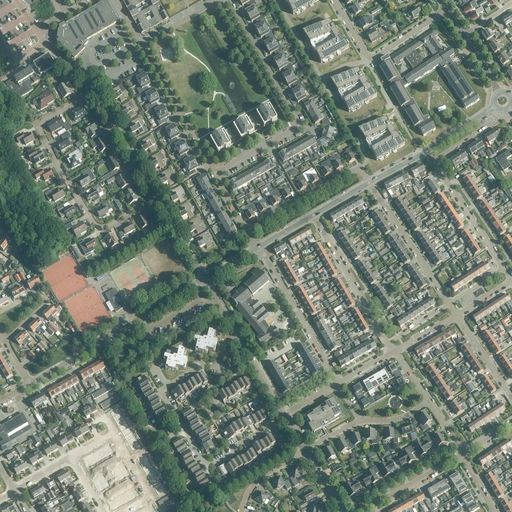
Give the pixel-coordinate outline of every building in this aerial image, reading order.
[(21,0),(30,13),(40,7),(37,2),(39,0),(21,0)] [(87,40),(118,22),(106,0),(58,27),(56,42),(74,60),(85,49),(83,47),(88,43),(87,40)] [(168,19),(164,12),(161,14),(157,8),(161,6),(157,0),(120,0),(122,2),(124,0),(126,0),(129,6),(126,8),(127,11),(131,18),(132,18),(134,21),(137,19),(141,26),(137,28),(141,34),(145,32),(150,29),(159,24),(164,21),(168,19)] [(294,0),(288,4),(293,15),(315,2),(317,0),(294,0)] [(473,7),(477,4),(475,1),(476,1),(475,0),(471,0),(463,6),(464,8),(464,9),(465,10),(466,11),(473,7)] [(254,3),(249,6),(250,8),(245,11),(246,13),(248,17),(257,12),(255,9),(257,8),(257,7),(254,3)] [(359,8),(363,6),(362,5),(361,4),(357,6),(357,5),(352,9),(355,15),(361,12),(359,8)] [(475,9),(475,10),(469,14),(470,16),(470,17),(471,19),(472,19),(479,15),(477,13),(483,9),(481,5),(475,9)] [(410,13),(407,15),(409,19),(412,17),(414,19),(422,14),(420,11),(419,11),(417,8),(410,13)] [(259,16),(257,12),(248,17),(250,21),(250,20),(251,22),(256,19),(258,22),(264,19),(262,16),(259,17),(258,16),(259,16)] [(368,17),(359,22),(363,29),(372,24),(368,17)] [(511,28),(511,24),(507,17),(502,21),(505,26),(509,23),(510,25),(511,29),(511,28)] [(264,19),(258,22),(259,25),(254,27),(255,29),(257,33),(266,28),(264,24),(264,25),(263,23),(265,21),(264,19)] [(386,21),(385,22),(379,25),(381,27),(383,26),(384,29),(384,28),(386,31),(390,28),(389,26),(387,22),(386,21)] [(329,22),(302,33),(307,41),(308,40),(310,44),(317,40),(317,41),(324,37),(324,38),(331,34),(335,41),(315,53),(321,64),(343,51),(347,47),(346,45),(329,22)] [(268,27),(266,28),(257,33),(259,37),(260,36),(261,38),(266,35),(267,38),(273,35),(268,27)] [(495,39),(504,33),(501,28),(498,29),(501,33),(498,35),(495,35),(494,34),(493,34),(494,36),(495,39)] [(511,38),(509,34),(506,29),(503,31),(509,40),(511,38)] [(378,30),(377,30),(375,31),(374,31),(367,36),(370,41),(372,43),(382,37),(378,30)] [(434,38),(438,35),(434,30),(407,48),(407,47),(395,55),(398,59),(394,62),(395,65),(397,67),(401,64),(400,62),(405,58),(414,72),(404,79),(405,82),(402,83),(405,88),(408,86),(438,66),(462,102),(463,104),(462,104),(465,109),(479,100),(476,95),(474,96),(473,95),(449,58),(454,55),(449,49),(444,52),(443,52),(434,38)] [(494,36),(493,34),(492,33),(489,35),(487,30),(481,34),(486,41),(492,38),(491,38),(494,36)] [(273,35),(267,38),(269,41),(264,44),(265,45),(264,46),(266,49),(277,43),(275,40),(276,40),(273,35)] [(497,45),(499,43),(498,41),(495,43),(489,46),(494,54),(500,50),(497,45)] [(277,43),(266,49),(268,53),(269,53),(270,54),(275,52),(276,54),(282,51),(279,46),(277,43)] [(287,59),(285,56),(282,51),(276,54),(278,57),(273,60),(274,62),(276,65),(284,60),(287,59)] [(509,59),(511,57),(509,53),(505,56),(504,55),(498,59),(502,66),(509,62),(507,60),(508,59),(509,59)] [(33,64),(31,65),(33,68),(38,77),(40,76),(41,76),(56,67),(49,55),(33,64)] [(393,66),(395,65),(394,62),(398,59),(395,55),(391,58),(392,60),(390,62),(389,60),(390,60),(388,56),(380,61),(382,64),(384,63),(385,64),(380,68),(389,83),(390,82),(393,87),(390,89),(401,108),(404,106),(407,111),(405,112),(414,128),(419,125),(419,127),(418,127),(423,136),(435,129),(430,120),(428,121),(428,120),(429,119),(428,116),(423,119),(412,100),(411,100),(404,88),(405,88),(402,83),(405,82),(404,79),(401,81),(393,66)] [(284,60),(276,65),(278,69),(279,71),(284,68),(286,70),(291,67),(293,66),(292,64),(290,65),(289,63),(286,64),(284,60)] [(10,81),(5,84),(16,101),(33,90),(30,86),(40,80),(38,77),(33,68),(31,65),(29,67),(30,68),(14,78),(17,82),(16,83),(16,84),(17,84),(19,87),(15,89),(10,81)] [(291,67),(286,70),(287,73),(282,76),(283,78),(285,81),(294,76),(292,73),(291,73),(290,71),(293,70),(291,67)] [(336,89),(338,93),(344,89),(345,90),(352,86),(352,87),(359,83),(363,90),(343,101),(349,113),(371,100),(375,96),(374,93),(357,71),(330,82),(335,89),(336,89)] [(147,79),(145,76),(144,74),(139,77),(137,74),(132,77),(134,82),(137,81),(139,84),(147,79)] [(69,83),(66,76),(61,79),(63,82),(59,85),(60,87),(58,88),(64,98),(71,94),(67,88),(67,87),(66,85),(69,83)] [(294,76),(285,81),(287,85),(288,87),(293,84),(295,86),(301,83),(299,80),(296,82),(295,80),(296,80),(294,76)] [(139,95),(141,94),(147,90),(145,88),(150,85),(149,83),(147,79),(139,84),(140,87),(136,90),(139,95)] [(301,83),(295,86),(296,89),(291,92),(292,94),(294,98),(303,93),(305,91),(306,90),(304,88),(303,88),(301,83)] [(126,99),(123,94),(126,93),(121,85),(112,90),(114,94),(110,96),(113,101),(119,98),(121,102),(126,99)] [(147,90),(141,94),(143,98),(146,97),(148,100),(156,95),(154,92),(153,90),(148,93),(147,90)] [(43,96),(35,101),(34,102),(34,103),(34,104),(35,105),(36,105),(37,105),(41,110),(48,106),(47,105),(54,101),(48,91),(42,95),(43,96)] [(303,93),(294,98),(296,101),(298,103),(303,100),(304,103),(310,99),(308,97),(306,98),(305,96),(303,93)] [(156,95),(148,100),(150,104),(147,105),(150,110),(149,110),(156,107),(154,104),(159,101),(158,99),(159,99),(156,95)] [(306,111),(314,106),(313,104),(315,102),(314,100),(304,106),(306,111)] [(128,115),(130,119),(135,116),(132,111),(135,109),(131,101),(121,107),(123,110),(119,112),(123,118),(128,115)] [(83,105),(69,113),(72,118),(73,117),(75,122),(82,118),(83,120),(87,118),(85,116),(88,114),(83,105)] [(157,109),(156,107),(149,110),(151,113),(152,113),(153,115),(155,113),(157,116),(166,112),(164,108),(163,108),(162,106),(157,109)] [(250,117),(257,131),(268,125),(269,127),(274,123),(274,122),(277,120),(269,106),(250,117)] [(317,111),(314,106),(306,111),(308,113),(309,115),(317,111)] [(320,115),(317,111),(309,115),(312,120),(320,115)] [(166,112),(157,116),(159,120),(156,121),(159,126),(165,123),(163,120),(169,117),(167,115),(168,115),(166,112)] [(322,114),(320,115),(312,120),(315,125),(321,121),(322,124),(328,121),(329,120),(328,117),(325,119),(322,114)] [(140,117),(130,123),(132,126),(129,128),(132,134),(137,131),(139,135),(144,132),(141,127),(144,125),(140,117)] [(250,117),(230,128),(238,142),(245,138),(246,140),(251,136),(251,135),(257,131),(250,117)] [(63,125),(59,118),(51,123),(47,125),(51,133),(63,126),(67,132),(71,129),(67,123),(63,125)] [(364,138),(366,142),(372,138),(373,139),(379,135),(380,136),(387,132),(391,139),(371,150),(376,161),(399,149),(402,145),(402,142),(385,119),(358,130),(363,138),(364,138)] [(328,121),(322,124),(325,128),(324,131),(324,130),(323,133),(332,135),(333,130),(331,130),(332,128),(328,121)] [(93,131),(96,129),(93,123),(84,128),(88,134),(91,138),(96,135),(94,132),(94,133),(93,131)] [(168,124),(166,125),(161,129),(163,133),(166,132),(168,135),(176,130),(174,127),(173,125),(170,127),(168,124)] [(238,142),(230,128),(210,139),(218,153),(222,151),(223,153),(228,149),(228,148),(238,142)] [(168,135),(170,139),(167,140),(170,145),(176,142),(174,139),(179,136),(178,134),(176,130),(168,135)] [(490,134),(494,140),(500,136),(496,130),(490,134)] [(35,140),(30,133),(23,137),(22,134),(15,137),(19,143),(21,142),(21,141),(23,140),(26,145),(35,140)] [(61,137),(63,141),(62,142),(61,142),(57,144),(59,147),(62,153),(61,151),(71,146),(67,140),(71,138),(68,133),(61,137)] [(318,141),(321,146),(321,147),(324,146),(324,145),(328,142),(328,140),(330,141),(332,135),(323,133),(322,136),(323,136),(322,139),(318,141)] [(494,140),(490,134),(484,137),(489,144),(494,140)] [(151,153),(155,150),(152,145),(155,144),(151,136),(142,141),(143,145),(140,147),(143,152),(148,149),(151,153)] [(312,137),(307,139),(311,147),(312,147),(313,149),(318,147),(318,148),(321,146),(318,141),(315,142),(312,137)] [(96,139),(89,142),(93,149),(97,147),(100,153),(108,149),(102,139),(98,142),(96,139)] [(307,139),(302,142),(307,150),(311,147),(307,139)] [(176,142),(170,145),(168,146),(169,149),(172,147),(173,149),(175,148),(177,151),(186,147),(184,143),(183,143),(182,141),(177,144),(176,142)] [(479,141),(473,145),(477,151),(479,154),(485,150),(483,147),(479,141)] [(302,142),(298,145),(302,152),(307,150),(302,142)] [(298,145),(293,147),(297,155),(302,152),(298,145)] [(473,145),(467,149),(471,155),(477,151),(473,145)] [(186,147),(177,151),(179,155),(177,156),(180,161),(185,158),(183,155),(188,152),(187,150),(188,150),(186,147)] [(293,147),(288,150),(293,158),(297,155),(293,147)] [(346,152),(342,155),(344,159),(346,158),(349,164),(355,160),(353,157),(356,155),(351,147),(345,151),(346,152)] [(69,159),(67,161),(71,169),(74,167),(74,168),(77,166),(77,165),(80,164),(78,160),(83,158),(80,153),(78,150),(70,154),(72,157),(69,159)] [(286,151),(283,152),(288,160),(290,159),(292,162),(294,161),(292,158),(293,158),(288,150),(286,151)] [(45,160),(41,154),(40,155),(39,152),(36,154),(35,151),(27,155),(31,161),(33,159),(36,164),(45,160)] [(505,160),(511,155),(511,153),(510,151),(495,160),(497,163),(498,162),(501,167),(500,167),(503,171),(510,167),(507,162),(505,160)] [(152,161),(149,163),(152,168),(158,166),(160,169),(165,167),(162,161),(165,160),(160,152),(151,158),(152,161)] [(283,152),(279,155),(281,160),(279,161),(282,167),(287,164),(286,162),(288,160),(283,152)] [(463,152),(457,156),(461,162),(462,164),(465,163),(463,160),(467,158),(463,152)] [(327,161),(331,169),(334,167),(336,171),(342,167),(339,162),(341,161),(338,156),(334,159),(333,158),(327,161)] [(461,162),(457,156),(450,160),(454,168),(459,164),(460,166),(462,164),(461,162)] [(182,165),(184,164),(186,168),(195,163),(193,159),(191,157),(186,160),(185,158),(180,161),(182,165)] [(119,168),(113,158),(106,162),(112,172),(119,168)] [(271,160),(266,162),(270,170),(273,169),(275,172),(280,169),(276,163),(273,164),(271,160)] [(331,169),(327,161),(321,165),(321,166),(317,168),(320,173),(322,172),(325,177),(330,174),(328,171),(331,169)] [(266,162),(264,164),(261,165),(266,173),(270,170),(266,162)] [(186,168),(188,171),(186,172),(187,175),(188,177),(196,173),(194,170),(198,168),(197,166),(195,163),(186,168)] [(261,165),(257,168),(261,176),(266,173),(261,165)] [(421,165),(416,168),(421,178),(422,179),(425,177),(423,174),(426,173),(421,165)] [(175,176),(170,168),(160,174),(162,177),(159,179),(162,185),(167,182),(169,186),(174,183),(171,178),(175,176)] [(252,171),(256,178),(258,180),(260,179),(259,177),(261,176),(257,168),(252,171)] [(416,168),(410,171),(413,177),(417,175),(418,176),(417,176),(419,180),(421,178),(416,168)] [(41,170),(35,173),(33,175),(36,180),(42,177),(45,181),(53,177),(49,170),(43,173),(41,170)] [(82,174),(84,177),(78,181),(82,187),(95,180),(89,170),(82,174)] [(309,171),(303,175),(307,183),(310,181),(312,184),(318,181),(315,176),(316,175),(314,170),(309,173),(309,171)] [(256,178),(252,171),(247,173),(252,181),(256,178)] [(252,181),(247,173),(243,176),(247,184),(252,181)] [(400,176),(406,187),(408,185),(406,182),(405,183),(405,182),(409,179),(406,173),(400,176)] [(129,185),(123,175),(116,179),(121,189),(129,185)] [(199,185),(207,180),(204,175),(199,178),(198,176),(192,179),(195,184),(197,182),(199,185)] [(307,183),(303,175),(296,178),(297,180),(293,182),(296,187),(297,186),(300,191),(306,188),(304,184),(307,183)] [(247,184),(243,176),(238,179),(242,186),(247,184)] [(400,176),(394,179),(398,185),(402,183),(402,184),(402,185),(403,188),(406,187),(400,176)] [(466,185),(475,179),(474,177),(471,178),(472,179),(471,180),(468,176),(463,180),(466,185)] [(476,179),(475,179),(466,185),(469,190),(475,187),(473,183),(474,182),(474,183),(479,180),(478,178),(476,179)] [(235,180),(233,181),(238,189),(242,186),(238,179),(236,180),(235,180)] [(394,179),(389,182),(392,188),(394,193),(397,191),(396,189),(399,187),(398,185),(394,179)] [(207,180),(199,185),(200,187),(198,189),(199,191),(201,190),(209,185),(208,183),(207,180)] [(238,189),(233,181),(228,184),(232,190),(230,190),(233,195),(236,193),(235,191),(238,189)] [(427,193),(436,186),(433,181),(427,184),(430,188),(429,189),(428,188),(425,190),(427,193)] [(392,188),(389,182),(383,185),(386,191),(390,190),(392,188)] [(209,185),(201,190),(203,192),(201,193),(202,196),(204,194),(212,190),(209,185)] [(94,191),(87,196),(90,201),(99,196),(99,197),(103,195),(102,193),(102,192),(98,186),(93,189),(94,191)] [(282,187),(275,190),(280,198),(283,196),(285,200),(291,197),(288,191),(289,190),(287,186),(282,188),(282,187)] [(440,191),(436,186),(427,193),(428,195),(431,193),(431,192),(432,191),(434,195),(440,191)] [(178,200),(180,204),(185,201),(182,196),(185,194),(180,187),(171,192),(173,195),(169,197),(173,203),(178,200)] [(477,190),(475,187),(469,190),(473,195),(482,189),(481,187),(478,189),(479,189),(477,190)] [(65,196),(60,189),(52,194),(50,191),(45,194),(49,202),(53,199),(55,202),(65,196)] [(482,189),(473,195),(476,201),(482,197),(479,193),(481,192),(481,193),(484,191),(482,189)] [(135,201),(135,202),(138,200),(136,196),(135,196),(132,190),(124,195),(129,204),(127,205),(127,206),(135,201)] [(214,195),(212,190),(204,194),(207,199),(214,195)] [(280,198),(275,190),(269,194),(270,195),(266,197),(269,202),(270,201),(273,206),(279,203),(277,200),(280,198)] [(118,195),(115,197),(112,198),(116,204),(120,210),(122,207),(117,199),(118,196),(118,195)] [(214,195),(207,199),(209,204),(217,199),(214,195)] [(437,207),(446,201),(443,196),(437,199),(440,203),(439,204),(438,204),(435,205),(437,207)] [(365,213),(363,209),(362,207),(361,207),(360,206),(364,204),(361,198),(355,201),(361,211),(362,210),(364,214),(365,216),(370,213),(369,211),(365,213)] [(217,199),(209,204),(212,208),(220,204),(219,201),(218,202),(217,199)] [(257,201),(251,204),(256,212),(259,210),(260,214),(266,210),(263,205),(265,204),(262,199),(258,202),(257,201)] [(398,208),(407,202),(405,200),(403,201),(404,203),(402,203),(400,199),(394,203),(398,208)] [(361,211),(355,201),(350,204),(354,210),(357,208),(358,209),(357,210),(358,212),(361,211)] [(450,206),(446,201),(437,207),(438,210),(441,208),(440,207),(442,206),(444,210),(450,206)] [(483,210),(492,204),(491,202),(488,203),(489,204),(487,205),(485,201),(479,205),(483,210)] [(105,214),(108,213),(107,211),(111,209),(108,202),(102,205),(104,208),(96,212),(99,218),(101,217),(102,218),(103,218),(105,217),(106,216),(105,214)] [(408,204),(407,202),(398,208),(401,213),(406,209),(404,205),(405,205),(406,206),(408,204)] [(178,212),(181,218),(186,215),(189,219),(193,216),(190,211),(192,210),(187,203),(180,207),(181,210),(178,212)] [(221,206),(220,204),(212,208),(215,213),(223,209),(221,206)] [(256,212),(251,204),(245,208),(246,209),(241,211),(244,216),(246,215),(249,220),(254,217),(253,214),(256,212)] [(354,210),(350,204),(345,207),(350,217),(353,215),(351,213),(350,212),(354,210)] [(492,204),(483,210),(486,215),(492,211),(489,208),(490,207),(491,208),(493,206),(492,204)] [(66,216),(66,217),(68,220),(74,216),(72,214),(75,212),(72,206),(64,211),(63,208),(57,211),(61,218),(66,216)] [(450,206),(444,210),(447,214),(445,215),(445,214),(442,216),(443,218),(453,211),(450,206)] [(350,217),(345,207),(340,210),(343,216),(347,214),(347,215),(347,216),(348,218),(350,217)] [(223,209),(215,213),(216,215),(214,217),(215,219),(217,218),(225,213),(223,209)] [(409,213),(406,209),(401,213),(404,218),(413,212),(412,209),(409,211),(410,212),(409,213)] [(494,215),(492,211),(486,215),(489,220),(499,214),(503,211),(502,209),(501,210),(495,214),(494,215)] [(343,216),(340,210),(335,213),(340,223),(342,221),(341,219),(340,219),(339,218),(343,216)] [(457,216),(453,211),(443,218),(445,220),(447,218),(447,217),(449,216),(451,220),(457,216)] [(371,223),(380,217),(377,212),(371,215),(374,219),(373,220),(372,219),(370,221),(371,223)] [(413,212),(404,218),(407,223),(413,219),(410,215),(412,214),(412,215),(415,214),(413,212)] [(228,218),(225,213),(217,218),(220,222),(228,218)] [(340,223),(335,213),(329,216),(333,222),(336,220),(337,221),(336,222),(338,224),(339,223),(340,223)] [(499,214),(489,220),(493,226),(498,222),(496,218),(497,217),(498,218),(503,215),(502,213),(499,214)] [(457,216),(451,220),(453,224),(452,225),(451,224),(449,226),(450,228),(460,221),(457,216)] [(144,219),(143,217),(137,220),(142,229),(146,227),(148,230),(153,227),(148,218),(144,219)] [(198,217),(188,222),(190,226),(187,227),(190,233),(195,230),(197,234),(202,231),(199,226),(202,224),(198,217)] [(380,217),(371,223),(373,225),(375,224),(375,223),(376,222),(378,226),(384,222),(380,217)] [(228,218),(220,222),(218,224),(221,228),(223,227),(231,223),(228,218)] [(413,219),(407,223),(411,227),(420,221),(418,219),(416,221),(417,222),(415,223),(413,219)] [(420,221),(411,227),(414,232),(419,229),(417,225),(418,224),(419,225),(421,223),(420,221)] [(460,221),(450,228),(452,230),(454,228),(454,227),(455,226),(458,230),(463,227),(460,221)] [(86,230),(82,222),(73,227),(71,223),(64,227),(66,231),(71,228),(77,238),(81,236),(79,234),(86,230)] [(384,222),(378,226),(381,229),(379,230),(379,229),(377,231),(378,233),(387,227),(384,222)] [(498,222),(493,226),(496,231),(506,224),(504,222),(502,224),(502,225),(501,225),(498,222)] [(232,225),(231,223),(223,227),(225,232),(233,227),(232,225)] [(131,224),(122,229),(123,231),(118,233),(121,239),(124,237),(124,236),(126,235),(134,230),(131,224)] [(506,224),(496,231),(500,236),(505,232),(503,228),(504,227),(505,228),(507,227),(506,224)] [(233,227),(225,232),(227,234),(225,235),(226,238),(225,238),(227,241),(233,237),(232,235),(236,232),(233,227)] [(390,232),(387,227),(378,233),(380,235),(382,234),(381,233),(383,232),(385,236),(390,232)] [(306,231),(303,232),(306,237),(306,238),(308,241),(311,240),(309,236),(311,234),(312,235),(313,234),(312,231),(310,232),(308,229),(308,230),(307,229),(305,230),(306,231)] [(341,241),(347,237),(344,234),(345,233),(346,234),(348,232),(347,230),(343,232),(338,236),(341,241)] [(208,231),(198,237),(194,239),(199,248),(204,245),(207,249),(212,246),(209,240),(212,239),(208,231)] [(460,242),(470,236),(466,231),(461,234),(463,239),(462,240),(461,238),(459,240),(460,242)] [(306,237),(303,232),(303,233),(302,232),(300,233),(301,234),(298,235),(301,240),(303,244),(306,243),(304,239),(306,238),(306,237)] [(420,241),(429,235),(428,233),(425,235),(426,236),(425,237),(422,233),(417,236),(420,241)] [(118,244),(112,234),(105,238),(106,239),(105,240),(106,241),(107,241),(111,248),(118,244)] [(296,237),(293,238),(296,243),(298,247),(301,246),(298,242),(301,240),(298,235),(298,236),(297,235),(295,236),(296,237)] [(431,238),(429,235),(420,241),(423,246),(429,243),(426,239),(427,238),(428,239),(431,238)] [(388,247),(397,241),(393,236),(388,240),(390,243),(389,244),(388,244),(386,245),(388,247)] [(470,236),(460,242),(461,245),(464,243),(464,242),(465,241),(467,245),(473,241),(470,236)] [(506,245),(511,241),(511,238),(511,239),(511,240),(508,236),(503,240),(506,245)] [(6,237),(2,242),(11,249),(12,247),(11,246),(13,243),(6,237)] [(347,237),(341,241),(344,246),(353,240),(352,238),(350,239),(350,240),(349,241),(347,237)] [(296,243),(293,238),(292,239),(292,238),(290,239),(291,240),(288,241),(293,250),(295,249),(293,245),(296,243)] [(83,251),(85,256),(93,251),(91,248),(96,245),(93,239),(86,243),(84,241),(79,244),(83,251)] [(355,242),(353,240),(344,246),(348,251),(353,247),(351,244),(352,243),(353,244),(355,242)] [(397,241),(388,247),(389,250),(391,248),(391,247),(392,246),(394,250),(400,246),(397,241)] [(429,243),(423,246),(426,251),(436,245),(437,244),(436,241),(432,244),(432,246),(431,246),(429,243)] [(473,241),(468,245),(470,248),(469,249),(468,248),(466,250),(464,251),(466,254),(477,246),(473,241)] [(11,249),(2,242),(0,244),(0,248),(5,253),(6,251),(8,251),(9,251),(11,249)] [(13,245),(20,252),(21,252),(22,252),(24,250),(23,250),(23,249),(17,242),(13,245)] [(283,243),(278,246),(281,252),(283,256),(286,255),(283,251),(287,249),(283,243)] [(368,252),(374,249),(371,243),(365,247),(368,252)] [(319,244),(314,247),(310,249),(312,252),(315,250),(317,252),(322,249),(321,247),(319,244)] [(437,247),(436,245),(426,251),(430,256),(435,252),(433,249),(434,248),(435,249),(437,247)] [(281,256),(282,259),(279,261),(280,264),(286,260),(284,258),(283,256),(281,252),(278,246),(273,249),(276,255),(280,253),(281,256)] [(400,246),(394,250),(397,253),(395,254),(393,255),(394,257),(403,251),(400,246)] [(480,252),(477,246),(466,254),(467,256),(471,253),(471,252),(472,251),(475,255),(480,252)] [(353,247),(348,251),(351,256),(360,250),(359,248),(356,249),(357,250),(356,251),(353,247)] [(317,252),(313,254),(315,257),(318,255),(320,257),(325,254),(324,252),(322,249),(317,252)] [(360,250),(351,256),(354,261),(360,257),(358,254),(359,253),(359,254),(362,252),(360,250)] [(448,251),(450,254),(446,257),(448,260),(453,257),(453,258),(455,257),(450,250),(448,251)] [(403,251),(394,257),(396,259),(398,258),(397,257),(399,256),(401,260),(407,256),(403,251)] [(435,252),(430,256),(433,261),(442,255),(441,252),(438,254),(439,255),(438,256),(435,252)] [(320,257),(316,259),(318,262),(321,260),(323,262),(323,263),(328,260),(328,259),(327,257),(325,254),(320,257)] [(442,255),(433,261),(436,266),(442,262),(439,258),(440,257),(441,258),(444,257),(442,255)] [(407,256),(401,260),(403,263),(402,264),(402,263),(399,265),(401,267),(404,265),(410,261),(407,256)] [(17,265),(19,262),(12,257),(10,259),(17,265)] [(319,265),(316,266),(318,268),(320,267),(324,265),(326,268),(331,265),(331,264),(330,262),(328,260),(323,263),(323,262),(319,265)] [(9,263),(9,264),(7,267),(11,271),(15,265),(10,261),(9,263)] [(370,261),(368,262),(366,264),(365,265),(363,262),(357,265),(361,270),(370,264),(369,264),(371,263),(370,261)] [(479,262),(485,272),(490,268),(487,263),(483,265),(482,264),(483,264),(481,261),(479,262)] [(485,272),(479,262),(476,264),(478,266),(479,266),(480,267),(476,270),(480,275),(485,272)] [(289,266),(287,263),(282,266),(282,267),(283,269),(284,268),(285,271),(290,268),(294,266),(293,263),(289,266)] [(371,267),(370,264),(361,270),(364,275),(369,272),(367,268),(368,267),(369,268),(371,267)] [(319,274),(323,272),(324,273),(325,275),(329,273),(334,270),(334,269),(333,267),(332,267),(331,265),(326,268),(322,270),(318,272),(319,274)] [(407,276),(416,270),(413,265),(407,269),(410,273),(408,274),(408,273),(406,274),(407,276)] [(290,268),(285,271),(285,272),(286,274),(286,273),(288,276),(293,273),(297,271),(296,270),(296,268),(292,271),(290,268)] [(471,268),(468,269),(475,279),(480,275),(476,270),(472,272),(471,271),(472,270),(471,268)] [(237,294),(231,299),(237,306),(235,307),(260,336),(256,338),(261,345),(279,334),(275,327),(273,328),(273,327),(270,329),(264,321),(269,316),(261,306),(256,300),(253,303),(253,302),(251,300),(252,299),(250,298),(269,282),(261,272),(260,272),(258,269),(251,274),(254,278),(235,293),(237,294)] [(469,274),(466,276),(469,282),(475,279),(468,269),(466,271),(468,273),(469,273),(469,274)] [(329,273),(325,275),(326,277),(330,275),(332,278),(337,275),(337,274),(336,272),(335,272),(334,270),(329,273)] [(419,276),(416,270),(407,276),(409,279),(411,277),(410,277),(412,276),(414,279),(419,276)] [(372,275),(369,272),(364,275),(367,280),(378,273),(376,271),(373,274),(372,275)] [(293,273),(288,276),(288,277),(289,279),(289,278),(291,281),(296,278),(300,276),(302,275),(302,274),(301,273),(299,274),(298,274),(295,276),(293,273)] [(378,273),(367,280),(371,285),(376,282),(374,278),(375,277),(375,278),(380,275),(378,273)] [(469,282),(466,276),(462,279),(461,278),(462,277),(460,274),(458,276),(464,285),(469,282)] [(35,287),(31,279),(29,276),(26,278),(29,282),(26,284),(30,290),(35,287)] [(419,276),(414,279),(416,283),(415,284),(414,283),(412,284),(414,287),(423,281),(419,276)] [(464,285),(458,276),(456,277),(457,280),(458,279),(459,281),(455,283),(453,279),(459,289),(464,285)] [(109,279),(113,286),(117,284),(113,277),(109,279)] [(34,278),(31,279),(35,287),(41,284),(37,278),(34,279),(34,278)] [(296,278),(291,281),(291,282),(292,284),(294,286),(303,281),(301,279),(298,281),(296,278)] [(341,282),(339,279),(330,284),(332,287),(336,285),(337,287),(342,285),(342,284),(341,282)] [(459,289),(453,279),(451,281),(452,283),(453,283),(454,284),(450,287),(454,292),(459,289)] [(423,281),(414,287),(415,289),(417,287),(418,286),(421,289),(426,286),(423,281)] [(14,285),(19,295),(25,292),(22,287),(17,289),(17,288),(18,287),(16,284),(14,285)] [(19,295),(14,285),(11,286),(13,290),(14,289),(15,290),(11,293),(14,298),(19,295)] [(337,287),(333,290),(335,292),(339,290),(340,293),(345,290),(345,289),(344,287),(342,285),(337,287)] [(386,285),(384,287),(382,288),(383,289),(381,290),(379,286),(373,290),(377,295),(386,289),(386,288),(387,287),(386,285)] [(303,291),(302,288),(296,291),(297,291),(296,292),(298,294),(298,293),(299,296),(305,293),(308,291),(307,288),(303,291)] [(112,306),(122,301),(115,289),(105,295),(112,306)] [(386,289),(377,295),(380,300),(386,296),(383,293),(385,292),(387,291),(386,289)] [(340,293),(336,295),(338,297),(341,295),(343,298),(348,295),(348,294),(347,292),(345,290),(340,293)] [(305,293),(299,296),(300,296),(299,297),(300,299),(301,298),(302,301),(308,298),(311,296),(310,293),(306,296),(305,293)] [(339,300),(340,300),(337,302),(338,304),(344,300),(346,303),(351,300),(351,299),(350,297),(348,295),(343,298),(339,300)] [(427,302),(430,308),(435,304),(432,299),(429,295),(427,297),(429,299),(430,300),(427,302)] [(504,297),(502,298),(505,303),(507,307),(510,305),(508,302),(510,300),(507,295),(506,295),(504,296),(504,297)] [(388,300),(386,296),(380,300),(384,305),(393,299),(391,296),(389,298),(389,299),(388,300)] [(308,298),(302,301),(303,301),(302,302),(303,304),(304,303),(305,306),(310,303),(311,303),(314,301),(317,299),(316,298),(313,299),(309,301),(308,298)] [(500,300),(497,301),(500,306),(503,310),(505,309),(503,305),(505,303),(502,298),(501,299),(501,298),(499,299),(500,300)] [(393,299),(384,305),(387,310),(392,306),(390,303),(391,302),(392,302),(394,301),(393,299)] [(346,303),(342,305),(344,307),(347,305),(349,308),(354,305),(354,304),(353,302),(351,300),(346,303)] [(430,308),(427,302),(423,304),(422,303),(423,303),(421,300),(419,302),(425,311),(430,308)] [(122,301),(112,306),(115,313),(125,307),(122,301)] [(500,306),(497,301),(497,302),(496,301),(494,303),(495,303),(492,305),(495,310),(498,313),(500,312),(498,308),(500,306)] [(420,306),(416,309),(420,314),(425,311),(419,302),(417,303),(418,306),(419,305),(420,306)] [(310,303),(305,306),(306,307),(305,307),(306,309),(307,309),(308,311),(313,308),(317,306),(316,304),(312,306),(311,303),(310,303)] [(52,306),(47,311),(57,322),(59,320),(56,316),(62,311),(57,305),(53,309),(52,306)] [(490,306),(487,308),(491,313),(490,313),(493,317),(495,315),(493,311),(495,310),(492,305),(491,305),(489,306),(490,306)] [(411,307),(409,308),(415,318),(420,314),(416,309),(413,311),(412,310),(413,309),(411,307)] [(313,308),(308,311),(309,312),(308,312),(309,314),(310,314),(311,316),(319,312),(320,311),(320,310),(319,309),(315,311),(313,308)] [(410,313),(406,315),(410,321),(415,318),(409,308),(407,310),(408,312),(409,312),(410,313)] [(485,309),(482,311),(486,316),(485,316),(488,320),(490,318),(488,315),(490,313),(491,313),(487,308),(486,308),(484,309),(485,309)] [(358,312),(357,309),(348,315),(349,317),(353,315),(354,318),(360,315),(359,314),(360,314),(359,312),(358,312)] [(57,322),(47,311),(42,315),(47,320),(49,317),(53,321),(55,320),(57,322)] [(480,313),(477,314),(481,319),(483,323),(485,321),(483,318),(485,316),(486,316),(482,311),(481,311),(480,312),(480,313)] [(160,321),(171,315),(170,313),(159,319),(160,321)] [(410,321),(406,315),(403,318),(402,316),(403,316),(401,314),(399,315),(405,324),(410,321)] [(481,319),(477,314),(477,315),(477,314),(475,316),(472,318),(478,326),(480,325),(478,321),(481,319)] [(354,318),(351,320),(352,322),(356,320),(357,323),(363,320),(362,319),(363,319),(362,317),(361,317),(360,315),(354,318)] [(405,324),(399,315),(397,317),(398,319),(399,318),(400,320),(396,322),(400,327),(405,324)] [(316,325),(325,320),(322,316),(313,321),(316,325)] [(33,323),(41,332),(43,335),(46,333),(42,329),(44,326),(37,319),(33,323)] [(316,325),(318,330),(328,324),(330,323),(328,321),(327,322),(326,320),(325,320),(316,325)] [(357,323),(354,325),(355,327),(359,325),(360,328),(366,325),(365,324),(366,324),(364,322),(363,320),(357,323)] [(41,332),(33,323),(28,328),(32,332),(35,330),(36,332),(37,331),(39,334),(41,332)] [(51,324),(48,326),(58,337),(60,334),(58,332),(51,324)] [(328,324),(318,330),(321,334),(330,329),(328,324)] [(360,328),(357,330),(358,332),(362,330),(363,333),(369,330),(368,329),(369,329),(367,327),(366,325),(360,328)] [(324,339),(332,334),(333,333),(330,329),(321,334),(324,339)] [(447,332),(451,338),(456,335),(453,329),(447,332)] [(30,338),(28,336),(24,331),(19,336),(27,344),(28,346),(31,343),(28,341),(30,339),(30,338)] [(214,353),(217,341),(214,340),(216,333),(209,332),(208,336),(196,333),(194,343),(197,344),(195,351),(207,354),(207,351),(214,353)] [(445,341),(448,339),(451,338),(447,332),(442,335),(445,341)] [(493,332),(489,335),(488,332),(483,335),(483,336),(484,338),(486,340),(491,337),(495,334),(493,332)] [(334,338),(332,334),(324,339),(326,343),(334,338)] [(448,345),(445,341),(442,335),(436,338),(440,344),(443,342),(445,347),(447,351),(450,349),(448,345)] [(27,344),(19,336),(15,340),(20,346),(23,344),(25,347),(27,344)] [(491,337),(486,340),(486,341),(487,343),(488,343),(489,345),(494,342),(498,339),(496,337),(493,339),(491,337)] [(334,338),(326,343),(329,347),(338,342),(337,340),(336,340),(334,338)] [(436,338),(431,341),(434,347),(440,344),(436,338)] [(364,342),(366,345),(363,346),(367,353),(372,350),(368,343),(366,341),(364,342)] [(372,341),(368,343),(372,350),(376,347),(372,341)] [(434,347),(431,341),(425,344),(429,350),(432,349),(433,350),(435,349),(434,347)] [(41,342),(39,344),(44,350),(44,349),(47,352),(49,351),(41,342)] [(341,346),(338,342),(329,347),(331,352),(341,346)] [(359,348),(357,345),(355,342),(353,343),(357,350),(355,351),(359,358),(363,355),(359,348)] [(494,342),(489,345),(490,345),(489,346),(490,348),(491,347),(492,350),(497,346),(498,347),(501,344),(500,342),(496,344),(494,342)] [(299,352),(295,354),(297,356),(300,354),(307,350),(304,344),(297,348),(299,352)] [(429,350),(425,344),(420,348),(423,353),(429,350)] [(36,347),(41,352),(45,356),(47,354),(39,345),(36,347)] [(460,357),(469,350),(466,345),(460,349),(463,353),(462,353),(461,353),(459,354),(460,357)] [(363,346),(359,348),(363,355),(367,353),(363,346)] [(497,346),(492,350),(493,350),(492,351),(494,353),(494,352),(496,355),(504,349),(503,347),(499,349),(498,347),(497,346)] [(423,353),(420,348),(414,351),(418,357),(421,355),(422,357),(424,355),(423,353)] [(359,358),(355,351),(353,349),(351,350),(352,352),(350,353),(354,360),(359,358)] [(184,371),(187,359),(184,358),(186,351),(179,350),(178,354),(166,351),(164,361),(167,362),(165,369),(177,372),(177,369),(184,371)] [(302,358),(299,359),(300,362),(310,356),(307,350),(300,354),(302,358)] [(469,350),(460,357),(461,359),(464,357),(463,356),(465,355),(467,359),(473,355),(469,350)] [(32,360),(34,358),(36,356),(32,351),(28,355),(32,360)] [(349,351),(345,354),(350,363),(354,360),(350,353),(349,351)] [(339,355),(338,352),(333,354),(337,361),(341,368),(345,365),(340,356),(339,355)] [(345,354),(340,356),(345,365),(350,363),(345,354)] [(473,355),(467,359),(470,363),(468,364),(468,363),(465,365),(467,367),(476,361),(473,355)] [(310,356),(300,362),(301,364),(304,362),(306,365),(313,361),(310,356)] [(509,356),(506,359),(504,356),(499,359),(499,360),(500,362),(501,362),(502,364),(507,361),(511,359),(509,356)] [(308,369),(305,370),(306,373),(317,367),(313,361),(306,365),(308,369)] [(476,361),(467,367),(468,369),(471,367),(470,367),(472,366),(474,369),(470,372),(480,366),(476,361)] [(507,361),(502,364),(503,365),(502,365),(504,367),(505,369),(510,366),(511,366),(511,365),(511,361),(509,364),(507,361)] [(96,365),(99,372),(105,368),(101,362),(96,365)] [(274,362),(266,366),(270,372),(277,368),(280,366),(279,364),(276,365),(274,362)] [(0,369),(2,372),(0,372),(0,373),(1,375),(9,371),(6,365),(0,369)] [(101,374),(99,372),(96,365),(90,368),(94,375),(96,378),(99,376),(101,380),(103,379),(103,378),(101,374)] [(395,377),(400,374),(397,368),(396,369),(394,365),(390,367),(389,366),(383,369),(384,370),(386,375),(387,375),(391,372),(392,375),(393,374),(395,377)] [(429,375),(435,371),(432,366),(426,369),(429,375)] [(483,371),(480,366),(470,372),(472,374),(474,372),(475,371),(478,375),(483,371)] [(317,367),(306,373),(307,375),(311,373),(313,376),(320,372),(317,367)] [(94,375),(90,368),(85,371),(89,378),(94,375)] [(277,368),(270,372),(273,377),(283,371),(282,369),(279,371),(277,368)] [(384,370),(379,374),(384,383),(390,380),(387,375),(386,375),(384,370)] [(9,371),(1,375),(2,378),(5,376),(7,380),(12,376),(9,371)] [(89,378),(85,371),(79,374),(83,381),(89,378)] [(283,371),(273,377),(276,383),(283,379),(281,375),(284,373),(283,371)] [(439,376),(435,371),(429,375),(433,380),(439,376)] [(209,384),(203,374),(198,377),(203,386),(204,387),(207,385),(207,387),(208,389),(210,388),(208,385),(209,384)] [(379,374),(373,377),(379,386),(384,383),(379,374)] [(400,374),(395,377),(396,379),(395,380),(397,383),(392,385),(396,391),(401,388),(401,386),(405,384),(402,380),(404,379),(400,374)] [(137,383),(134,386),(135,387),(137,386),(138,386),(147,381),(144,376),(136,381),(137,383)] [(439,376),(433,380),(436,385),(442,382),(439,376)] [(486,376),(481,379),(477,382),(479,384),(482,382),(484,384),(489,381),(489,380),(488,378),(487,378),(486,376)] [(75,377),(69,380),(73,387),(79,383),(75,377)] [(203,386),(198,377),(193,379),(199,389),(203,386)] [(379,386),(373,377),(368,380),(373,390),(379,386)] [(246,390),(247,391),(250,389),(250,391),(251,392),(253,391),(251,388),(252,388),(245,378),(244,379),(241,381),(246,390)] [(461,380),(465,387),(472,383),(470,379),(464,382),(466,381),(465,378),(464,379),(461,380)] [(199,389),(193,379),(189,382),(194,391),(199,389)] [(283,379),(276,383),(279,388),(290,382),(288,380),(285,382),(283,379)] [(73,387),(69,380),(64,383),(68,390),(73,387)] [(368,380),(362,383),(365,387),(368,393),(373,390),(368,380)] [(147,381),(138,386),(140,390),(149,385),(147,381)] [(246,390),(241,381),(236,383),(242,392),(246,390)] [(484,384),(480,386),(482,389),(486,386),(487,389),(492,386),(492,385),(491,383),(489,381),(484,384)] [(194,391),(189,382),(184,385),(192,398),(194,397),(193,395),(191,394),(195,392),(194,391)] [(290,382),(279,388),(283,394),(290,390),(288,386),(291,384),(290,382)] [(362,383),(362,382),(356,385),(357,386),(353,388),(355,393),(354,393),(357,399),(363,396),(361,393),(362,392),(361,390),(365,387),(362,383)] [(442,382),(436,385),(440,391),(446,387),(442,382)] [(64,383),(58,386),(62,393),(68,390),(64,383)] [(242,392),(236,383),(232,386),(237,395),(238,395),(242,392)] [(465,387),(469,393),(476,389),(472,383),(465,387)] [(142,396),(152,389),(149,385),(140,390),(139,391),(141,395),(139,394),(137,395),(138,397),(141,395),(142,396)] [(192,398),(184,385),(180,388),(185,397),(186,398),(190,396),(189,397),(190,399),(192,398)] [(62,393),(58,386),(53,389),(57,396),(62,393)] [(232,386),(227,389),(234,399),(236,402),(237,401),(236,399),(235,398),(238,396),(238,395),(237,395),(232,386)] [(487,389),(484,391),(486,393),(489,391),(491,394),(496,391),(495,390),(496,390),(494,388),(492,386),(487,389)] [(449,392),(446,387),(440,391),(443,396),(449,392)] [(185,397),(180,388),(176,390),(175,390),(181,399),(182,399),(185,397)] [(57,396),(53,389),(47,392),(51,399),(57,396)] [(146,400),(155,394),(152,389),(142,396),(139,398),(140,399),(142,398),(142,397),(144,400),(146,400)] [(227,389),(223,391),(228,401),(229,402),(233,399),(232,401),(233,403),(235,402),(233,399),(234,399),(227,389)] [(181,399),(175,390),(171,393),(176,401),(178,399),(180,403),(182,402),(181,399)] [(228,401),(223,391),(218,394),(224,403),(228,401)] [(453,397),(449,392),(443,396),(447,401),(453,397)] [(148,404),(157,398),(155,394),(146,400),(148,404)] [(36,399),(42,409),(45,408),(43,404),(47,402),(43,395),(36,399)] [(363,396),(357,399),(360,404),(361,404),(364,408),(368,405),(368,407),(374,403),(371,398),(367,400),(365,397),(364,398),(363,396)] [(309,434),(310,436),(315,434),(314,433),(315,432),(316,433),(320,431),(320,430),(344,416),(335,401),(337,399),(338,399),(336,397),(332,399),(333,400),(331,401),(331,400),(327,402),(327,403),(325,404),(324,403),(321,405),(322,406),(303,417),(312,433),(309,434)] [(157,398),(148,404),(151,408),(160,403),(157,398)] [(42,409),(36,399),(30,402),(34,409),(38,407),(40,411),(42,409)] [(499,406),(497,408),(500,413),(501,413),(503,412),(502,411),(505,410),(499,401),(497,403),(499,406)] [(460,402),(457,405),(455,402),(450,405),(450,406),(451,408),(452,408),(453,410),(458,407),(462,405),(460,402)] [(87,403),(85,405),(91,415),(97,412),(93,405),(89,407),(87,403)] [(152,414),(163,407),(162,406),(160,403),(151,408),(150,409),(152,413),(150,412),(148,413),(149,415),(152,413),(152,414)] [(494,410),(492,411),(495,416),(496,416),(498,415),(500,413),(497,408),(494,404),(492,406),(494,410)] [(91,415),(85,405),(83,406),(85,409),(82,411),(86,418),(91,415)] [(156,418),(165,412),(163,407),(152,414),(153,414),(150,416),(151,417),(152,416),(153,414),(155,418),(156,418)] [(262,411),(259,413),(264,421),(268,418),(261,407),(260,408),(262,411)] [(458,407),(453,410),(454,411),(453,411),(455,413),(457,415),(465,409),(464,407),(460,409),(458,407)] [(482,418),(480,414),(476,408),(473,409),(480,419),(477,421),(480,426),(481,426),(483,425),(483,424),(485,423),(482,418)] [(490,413),(487,414),(487,415),(490,420),(491,419),(491,420),(493,418),(495,416),(492,411),(490,408),(487,409),(490,413)] [(118,409),(110,413),(113,418),(121,414),(118,409)] [(191,409),(182,415),(184,419),(193,414),(191,409)] [(254,411),(252,412),(259,424),(264,421),(259,413),(256,414),(254,411)] [(485,416),(482,418),(485,423),(486,422),(486,423),(488,422),(488,421),(490,420),(487,415),(487,414),(485,411),(482,412),(485,416)] [(55,412),(53,413),(59,424),(61,422),(55,412)] [(159,422),(168,417),(165,412),(156,418),(159,422)] [(253,417),(250,418),(254,425),(254,426),(259,424),(252,412),(251,413),(253,417)] [(193,414),(184,419),(187,424),(197,418),(197,417),(200,415),(199,414),(197,415),(197,417),(195,413),(193,414)] [(0,444),(2,448),(1,449),(3,452),(8,449),(13,445),(11,442),(32,430),(23,414),(1,427),(0,425),(0,444)] [(113,418),(116,423),(123,419),(121,414),(113,418)] [(419,426),(423,432),(428,428),(426,425),(430,422),(430,421),(431,420),(429,416),(427,417),(425,414),(418,418),(422,424),(419,426)] [(250,418),(249,417),(246,419),(244,415),(243,416),(244,419),(249,428),(254,425),(250,418)] [(475,429),(472,424),(472,425),(468,418),(466,415),(460,419),(462,422),(466,419),(468,423),(466,425),(467,428),(471,433),(471,432),(471,433),(473,431),(475,429)] [(197,418),(187,424),(188,425),(190,428),(199,423),(200,422),(198,419),(200,419),(202,418),(200,416),(198,418),(197,418)] [(477,421),(475,417),(473,419),(475,422),(472,424),(475,429),(476,429),(478,428),(480,426),(477,421)] [(123,419),(116,423),(118,428),(126,424),(123,419)] [(235,423),(234,423),(241,433),(245,430),(240,421),(239,420),(235,422),(236,421),(235,419),(233,420),(235,423)] [(244,419),(240,421),(245,430),(249,428),(244,419)] [(240,433),(234,423),(232,420),(231,421),(232,423),(233,424),(230,426),(230,427),(236,436),(240,433)] [(199,423),(190,428),(193,433),(194,432),(202,427),(199,423)] [(79,424),(77,425),(83,436),(88,433),(84,426),(81,427),(79,424)] [(126,424),(118,428),(121,433),(129,428),(126,424)] [(418,438),(417,435),(414,429),(412,430),(410,424),(400,427),(403,435),(409,433),(412,441),(418,438)] [(83,436),(77,425),(75,427),(77,430),(73,432),(77,439),(83,436)] [(57,426),(49,430),(53,436),(55,435),(53,431),(58,429),(57,426)] [(203,426),(202,427),(194,432),(196,436),(205,431),(203,426)] [(222,433),(227,441),(231,439),(224,427),(223,428),(225,432),(222,433)] [(226,430),(231,439),(236,436),(230,427),(226,430)] [(129,428),(121,433),(124,438),(132,433),(129,428)] [(398,444),(397,439),(396,431),(393,431),(393,429),(384,430),(386,440),(392,439),(393,444),(398,444)] [(206,430),(205,431),(196,436),(199,441),(209,435),(212,433),(211,431),(209,432),(209,434),(206,430)] [(375,438),(375,431),(366,431),(365,431),(364,432),(364,433),(364,434),(364,435),(365,435),(366,435),(367,441),(372,440),(372,445),(378,444),(378,437),(375,438)] [(64,433),(62,434),(68,445),(73,441),(69,435),(66,436),(64,433)] [(132,433),(124,438),(127,442),(134,438),(132,433)] [(209,435),(199,441),(202,446),(211,440),(212,440),(210,436),(211,436),(213,435),(212,433),(209,435)] [(68,445),(62,434),(59,436),(61,439),(58,441),(62,448),(68,445)] [(355,448),(354,446),(362,443),(358,434),(350,437),(351,439),(348,440),(352,449),(355,448)] [(433,434),(427,437),(431,443),(433,442),(437,448),(444,443),(442,440),(443,439),(443,438),(441,435),(440,435),(439,435),(435,437),(433,434)] [(266,438),(272,447),(276,444),(271,435),(266,438)] [(424,442),(420,444),(425,453),(431,449),(428,445),(431,443),(427,437),(422,440),(424,442)] [(134,438),(127,442),(129,447),(137,443),(134,438)] [(272,447),(266,438),(262,441),(268,451),(270,454),(271,453),(270,451),(269,450),(272,448),(272,447)] [(172,451),(183,444),(180,440),(172,444),(174,447),(171,449),(172,451)] [(204,450),(214,445),(211,440),(202,446),(204,450)] [(352,449),(348,440),(344,442),(343,440),(336,444),(341,453),(348,449),(349,451),(352,449)] [(262,441),(257,444),(262,453),(263,454),(267,452),(266,453),(267,455),(269,454),(267,451),(268,451),(262,441)] [(46,443),(52,453),(58,450),(54,444),(51,445),(49,442),(46,443)] [(52,453),(46,443),(44,445),(46,448),(43,450),(47,457),(52,453)] [(137,443),(129,447),(132,452),(140,448),(137,443)] [(216,443),(214,445),(204,450),(207,455),(215,450),(213,447),(217,445),(216,443)] [(186,448),(183,444),(172,451),(173,453),(176,451),(178,453),(179,453),(186,448)] [(257,444),(252,446),(258,455),(262,453),(257,444)] [(425,453),(420,444),(416,446),(415,444),(410,447),(413,453),(416,451),(419,457),(425,454),(425,453)] [(510,453),(504,444),(499,447),(502,453),(506,450),(507,451),(506,452),(508,455),(508,454),(510,453)] [(112,453),(107,446),(103,449),(107,456),(112,453)] [(413,453),(410,447),(405,450),(406,452),(403,454),(408,463),(407,463),(408,464),(414,460),(411,454),(413,453)] [(499,447),(493,451),(500,460),(502,458),(500,456),(499,456),(498,455),(502,453),(499,447)] [(190,452),(187,448),(186,448),(179,453),(181,455),(177,457),(178,459),(180,458),(190,452)] [(330,459),(335,456),(330,448),(323,452),(330,464),(332,462),(330,459)] [(102,459),(107,456),(103,449),(98,451),(102,459)] [(34,451),(31,452),(37,462),(43,459),(39,452),(37,450),(34,452),(34,451)] [(252,450),(248,453),(253,462),(258,459),(252,450)] [(98,462),(102,459),(98,451),(93,454),(98,462)] [(493,451),(488,454),(492,459),(496,457),(497,458),(496,459),(497,461),(500,460),(493,451)] [(13,457),(10,452),(5,455),(8,460),(13,457)] [(37,462),(31,452),(29,453),(31,457),(28,459),(32,466),(37,462)] [(190,452),(180,458),(183,462),(192,457),(190,452)] [(248,453),(243,456),(249,466),(251,469),(253,468),(252,466),(250,465),(254,463),(253,462),(248,453)] [(93,465),(98,462),(93,454),(88,457),(93,465)] [(399,456),(397,454),(392,457),(396,463),(399,461),(401,466),(407,463),(408,463),(403,454),(399,456)] [(492,459),(488,454),(483,457),(489,467),(492,465),(490,462),(489,463),(488,462),(492,459)] [(144,455),(137,459),(139,464),(147,460),(144,455)] [(243,456),(238,458),(244,467),(245,469),(248,466),(248,468),(249,470),(251,469),(249,466),(243,456)] [(395,463),(391,456),(386,459),(388,462),(384,465),(389,473),(395,470),(392,465),(395,463)] [(88,468),(93,465),(88,457),(84,460),(88,468)] [(195,461),(192,457),(183,462),(182,463),(184,467),(182,466),(181,467),(182,469),(185,467),(185,468),(195,461)] [(351,465),(359,460),(357,457),(349,461),(351,465)] [(489,467),(483,457),(478,461),(482,466),(486,464),(487,465),(485,465),(487,468),(489,467)] [(238,458),(234,461),(239,470),(244,467),(238,458)] [(16,462),(22,471),(28,468),(24,462),(21,464),(19,460),(16,462)] [(142,469),(150,465),(147,460),(139,464),(142,469)] [(189,472),(198,466),(195,461),(185,468),(182,470),(183,471),(185,470),(185,468),(188,472),(189,472)] [(234,461),(230,463),(235,473),(239,470),(234,461)] [(22,471),(16,462),(14,463),(16,467),(12,468),(14,471),(16,475),(22,471)] [(124,468),(121,462),(111,468),(115,474),(124,468)] [(225,466),(231,477),(232,476),(234,479),(235,478),(234,476),(232,476),(236,474),(235,473),(230,463),(225,466)] [(389,473),(384,465),(380,467),(379,464),(374,467),(378,473),(380,472),(384,478),(390,474),(389,473)] [(150,465),(142,469),(145,474),(153,469),(150,465)] [(225,465),(220,468),(225,476),(227,474),(229,478),(231,477),(225,466),(225,465)] [(192,475),(200,470),(198,466),(189,472),(191,476),(192,475)] [(299,485),(296,479),(302,475),(302,474),(298,467),(297,467),(290,471),(289,472),(292,477),(290,479),(295,487),(299,485)] [(378,473),(374,467),(369,470),(371,472),(367,474),(372,483),(373,484),(379,481),(375,475),(378,473)] [(124,468),(115,474),(118,479),(128,474),(124,468)] [(225,476),(220,468),(215,471),(222,482),(224,481),(222,478),(225,476)] [(155,474),(153,469),(145,474),(148,479),(155,474)] [(200,470),(192,475),(195,480),(204,474),(201,470),(200,470)] [(67,472),(62,475),(68,485),(70,484),(69,481),(67,481),(67,480),(71,477),(67,472)] [(452,484),(461,479),(458,473),(444,481),(446,484),(450,481),(452,484)] [(100,474),(91,480),(95,486),(104,480),(100,474)] [(148,479),(151,483),(158,479),(155,474),(148,479)] [(197,485),(207,479),(204,474),(195,480),(194,480),(196,484),(194,484),(192,485),(193,486),(196,485),(197,485)] [(372,483),(367,474),(363,477),(362,474),(357,477),(360,483),(363,482),(366,487),(372,483)] [(488,483),(498,477),(497,475),(494,477),(494,478),(493,479),(491,474),(485,478),(488,483)] [(68,485),(62,475),(57,478),(60,484),(64,481),(65,482),(64,483),(66,486),(68,485)] [(287,481),(284,483),(281,477),(279,477),(272,481),(272,482),(276,489),(278,490),(284,486),(287,490),(291,488),(287,481)] [(360,483),(357,477),(352,480),(353,482),(349,484),(354,493),(361,490),(358,485),(360,483)] [(498,477),(488,483),(491,488),(497,485),(495,481),(496,480),(496,481),(499,480),(498,477)] [(158,479),(151,483),(153,488),(161,484),(158,479)] [(210,483),(207,479),(197,485),(194,487),(195,489),(197,488),(197,486),(199,489),(200,489),(210,483)] [(455,490),(465,484),(461,479),(452,484),(455,490)] [(95,486),(98,491),(107,486),(104,480),(95,486)] [(55,491),(57,490),(55,486),(52,481),(46,484),(49,490),(53,488),(55,491)] [(446,484),(444,481),(439,484),(444,493),(450,490),(446,484)] [(212,488),(210,483),(200,489),(203,493),(212,488)] [(349,484),(346,486),(344,483),(341,484),(343,488),(349,498),(355,494),(354,493),(349,484)] [(161,484),(153,488),(156,493),(164,488),(161,484)] [(444,493),(439,484),(433,488),(438,497),(444,493)] [(459,496),(468,490),(465,484),(455,490),(459,496)] [(497,485),(491,488),(495,494),(504,488),(503,486),(500,487),(501,489),(500,489),(497,485)] [(36,490),(42,500),(44,499),(42,496),(41,495),(45,493),(41,487),(36,490)] [(128,491),(132,498),(137,495),(133,488),(128,491)] [(164,488),(156,493),(159,498),(166,493),(164,488)] [(438,497),(433,488),(427,491),(432,500),(438,497)] [(504,488),(495,494),(498,499),(503,496),(501,491),(502,491),(503,492),(506,490),(504,488)] [(71,500),(81,494),(78,489),(72,492),(74,496),(73,497),(72,496),(69,498),(71,500)] [(42,500),(36,490),(30,493),(35,501),(38,499),(39,502),(37,503),(39,507),(44,505),(42,501),(42,500)] [(303,495),(307,502),(315,497),(311,490),(308,492),(307,490),(306,490),(304,492),(303,493),(304,494),(303,495)] [(128,501),(132,498),(128,491),(123,494),(128,501)] [(268,493),(266,495),(261,492),(259,492),(255,499),(255,500),(262,505),(263,504),(267,498),(270,500),(273,497),(268,493)] [(460,497),(463,503),(472,497),(469,492),(460,497)] [(81,494),(71,500),(72,502),(75,501),(74,500),(76,499),(78,503),(84,500),(81,494)] [(118,497),(123,504),(128,501),(123,494),(118,497)] [(424,506),(422,501),(425,500),(421,494),(416,497),(422,508),(424,506)] [(53,500),(47,504),(48,506),(52,504),(55,503),(59,500),(58,497),(53,500)] [(118,507),(123,504),(118,497),(114,499),(118,507)] [(422,508),(416,497),(410,500),(413,506),(419,503),(421,508),(422,508)] [(463,503),(466,509),(476,503),(472,497),(463,503)] [(113,510),(118,507),(114,499),(109,502),(113,510)] [(413,506),(410,500),(404,503),(408,509),(409,511),(412,511),(410,508),(413,506)] [(503,509),(511,503),(511,501),(509,502),(510,504),(509,504),(506,500),(500,503),(503,509)] [(71,506),(69,507),(67,503),(63,505),(66,511),(68,511),(73,510),(71,506)] [(325,511),(321,504),(318,506),(316,503),(307,508),(309,511),(325,511)] [(408,509),(404,503),(399,507),(402,511),(405,511),(408,509)] [(466,509),(468,511),(466,511),(473,511),(479,509),(476,503),(466,509)] [(511,503),(503,509),(505,511),(509,511),(511,510),(510,506),(511,506),(511,507),(511,506),(511,503)]
